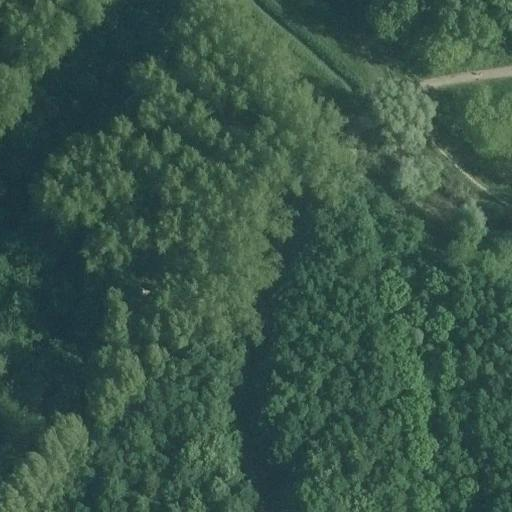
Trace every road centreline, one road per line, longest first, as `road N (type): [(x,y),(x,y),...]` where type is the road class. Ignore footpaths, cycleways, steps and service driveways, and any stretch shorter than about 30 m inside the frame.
road 1 (unknown): [(296,208),(127,226),(76,249),(67,291),(73,511)]
road 2 (unknown): [(511,288),(396,213),(335,153)]
road 3 (unknown): [(511,203),(395,94)]
